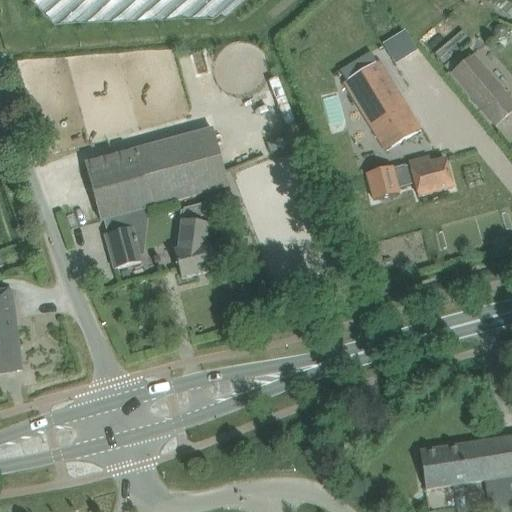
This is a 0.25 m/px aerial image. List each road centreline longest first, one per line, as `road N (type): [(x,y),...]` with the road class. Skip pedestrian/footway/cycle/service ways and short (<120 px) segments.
road 1 (unclassified): [(115,404),(0,96)]
road 2 (secondary): [(511,313),(309,368)]
road 3 (unclassified): [(287,495),(170,511),(147,496),(126,437)]
road 4 (secondary): [(309,368),(238,374),(115,404)]
road 5 (secondary): [(126,437),(244,400),(309,368)]
road 6 (secondary): [(0,465),(126,437)]
road 7 (secondary): [(115,404),(0,444)]
